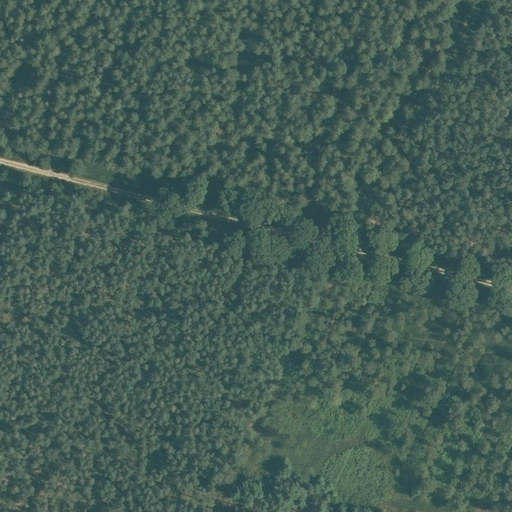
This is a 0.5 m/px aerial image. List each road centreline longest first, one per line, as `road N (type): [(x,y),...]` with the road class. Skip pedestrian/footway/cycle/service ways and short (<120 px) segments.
road 1 (track): [(214,511),(339,248),(486,0)]
road 2 (track): [(0,165),(511,290)]
